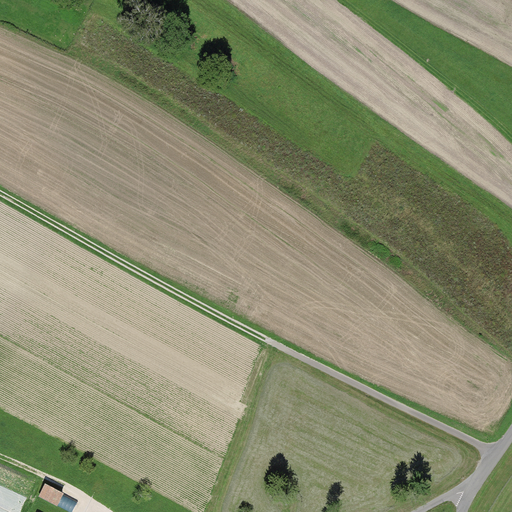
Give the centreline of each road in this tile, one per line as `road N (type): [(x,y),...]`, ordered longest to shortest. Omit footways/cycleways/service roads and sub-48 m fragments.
road 1 (track): [(0,195),(498,453)]
road 2 (track): [(511,130),(345,0)]
